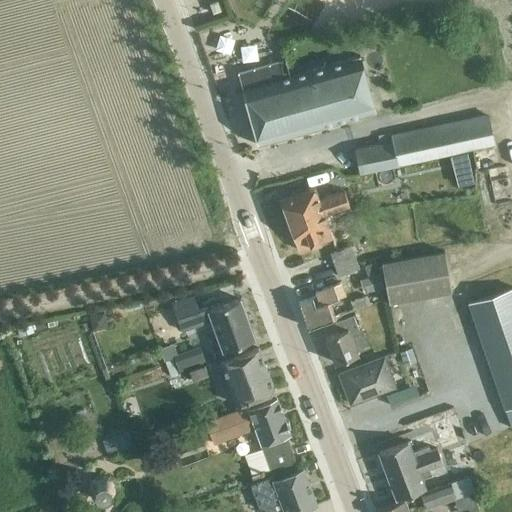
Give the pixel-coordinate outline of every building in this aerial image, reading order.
[(221,10),(217,1),(210,3),(213,13),(221,10)] [(242,88),(258,144),(376,111),(360,55),(242,88)] [(360,173),(494,144),(488,116),(391,136),(392,140),(355,148),(360,173)] [(467,152),(450,155),(454,170),(470,166),(467,152)] [(315,186),(281,198),(286,215),(303,209),(306,215),(324,209),(327,218),(331,216),(329,211),(348,204),(343,189),(319,197),(315,186)] [(303,209),(286,215),(299,250),(334,237),(327,218),(324,209),(306,215),(303,209)] [(473,234),(459,237),(462,250),(475,247),(473,234)] [(330,254),(334,265),(356,258),(352,246),(330,254)] [(452,290),(445,251),(381,262),(388,301),(452,290)] [(360,269),(356,258),(334,265),(339,277),(360,269)] [(379,274),(367,278),(371,292),(383,288),(379,274)] [(317,295),(299,301),(307,327),(337,316),(332,302),(348,296),(343,281),(315,291),(317,295)] [(511,287),(468,302),(511,427),(511,287)] [(224,349),(257,337),(243,299),(212,310),(211,306),(202,309),(196,294),(174,301),(184,329),(213,318),(224,349)] [(367,295),(351,300),(355,310),(370,305),(367,295)] [(103,312),(90,315),(94,329),(106,326),(103,312)] [(353,333),(361,330),(356,315),(337,321),(341,331),(328,335),(338,362),(360,354),(353,333)] [(20,336),(33,331),(31,325),(18,330),(20,336)] [(170,343),(161,346),(165,358),(174,355),(170,343)] [(223,360),(238,402),(275,389),(260,346),(223,360)] [(415,362),(410,350),(400,353),(404,365),(415,362)] [(398,387),(387,357),(342,373),(353,403),(398,387)] [(173,358),(166,361),(171,376),(179,373),(173,358)] [(204,364),(189,369),(193,381),(208,376),(204,364)] [(258,427),(265,446),(246,453),(254,475),(297,459),(289,437),(286,439),(284,435),(292,432),(279,397),(252,407),(251,404),(207,419),(215,442),(258,427)] [(85,406),(76,409),(79,418),(89,415),(85,406)] [(129,430),(104,439),(109,454),(134,444),(129,430)] [(430,450),(428,446),(414,451),(410,440),(380,451),(397,497),(426,486),(421,472),(444,463),(438,447),(430,450)] [(275,479),(252,487),(260,507),(263,506),(264,511),(295,511),(317,504),(318,504),(304,468),(275,479)] [(117,485),(117,484),(116,483),(116,482),(115,481),(115,480),(114,480),(113,479),(113,478),(112,478),(111,477),(110,477),(109,476),(108,476),(107,476),(106,476),(105,476),(104,476),(103,476),(102,476),(101,476),(100,477),(99,477),(98,478),(97,478),(97,479),(96,480),(95,481),(94,482),(94,483),(93,484),(93,485),(93,486),(92,487),(92,488),(92,489),(92,490),(93,491),(93,492),(93,493),(94,494),(94,495),(95,496),(96,497),(96,498),(97,499),(98,499),(99,500),(100,500),(101,501),(102,501),(103,501),(104,501),(105,501),(106,501),(107,501),(108,501),(109,501),(110,500),(112,500),(112,499),(113,498),(114,498),(115,497),(115,496),(116,495),(117,493),(117,492),(118,491),(118,490),(118,489),(118,488),(118,487),(118,486),(117,485)] [(429,506),(458,496),(454,482),(424,492),(429,506)] [(411,511),(407,498),(376,509),(377,511),(411,511)]
